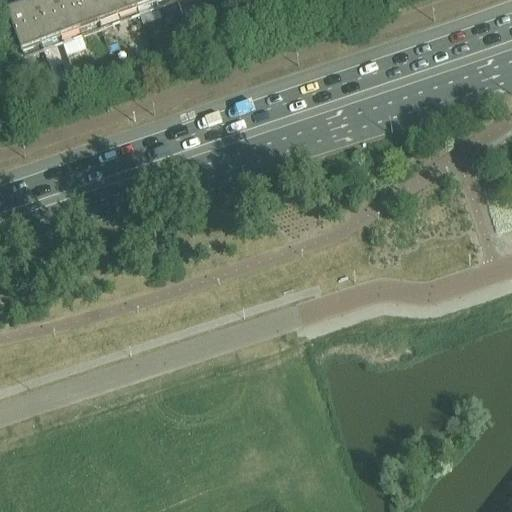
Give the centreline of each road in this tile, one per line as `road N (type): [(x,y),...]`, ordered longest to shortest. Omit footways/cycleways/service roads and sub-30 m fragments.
road 1 (unclassified): [(0,415),(374,289),(430,292),(511,265)]
road 2 (primary): [(65,195),(511,46)]
